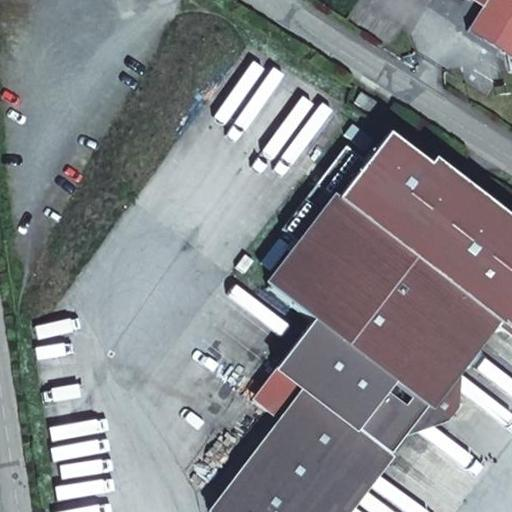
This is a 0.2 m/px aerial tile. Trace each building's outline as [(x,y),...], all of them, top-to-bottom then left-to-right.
[(462,0),(480,11),(487,0),(462,0)] [(511,0),(487,0),(468,32),(508,56),(511,74),(511,73),(511,0)] [(377,104),(360,93),(354,104),(371,114),(377,104)] [(338,144),(309,182),(275,227),(295,242),(262,285),(302,316),(270,364),(300,387),(276,420),(204,511),(335,511),(418,405),(437,420),(448,406),(439,399),(445,391),(434,383),(453,358),(465,343),(485,317),(511,338),(511,227),(426,160),(422,166),(379,134),(359,160),(338,144)] [(475,350),(465,343),(453,358),(463,366),(475,350)] [(300,387),(270,364),(245,396),(276,420),(300,387)]
